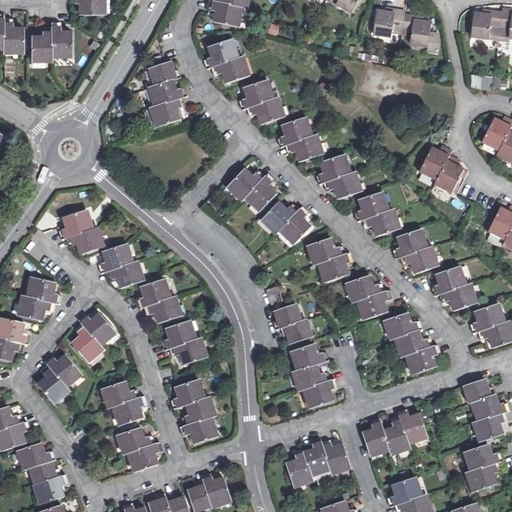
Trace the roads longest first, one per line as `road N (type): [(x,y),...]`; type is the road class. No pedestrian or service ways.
road 1 (residential): [(473,370),(421,300),(251,139)]
road 2 (residential): [(93,499),(23,380),(93,283)]
road 3 (residential): [(163,231),(216,278),(240,320),(253,447)]
road 4 (residential): [(93,283),(129,315),(183,465)]
road 5 (residential): [(251,139),(196,85),(178,31),(193,0)]
road 6 (secondary): [(78,132),(157,0)]
road 7 (residential): [(251,139),(163,231)]
